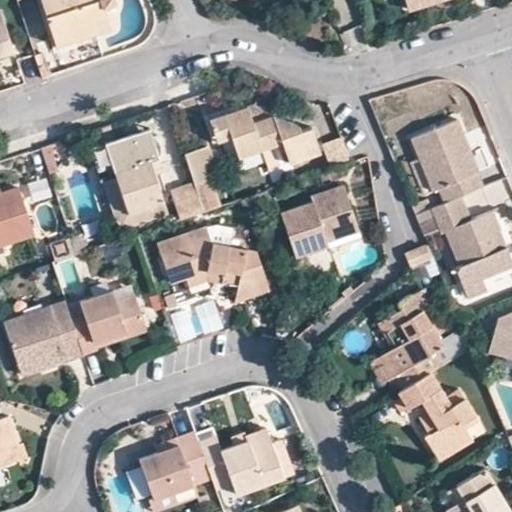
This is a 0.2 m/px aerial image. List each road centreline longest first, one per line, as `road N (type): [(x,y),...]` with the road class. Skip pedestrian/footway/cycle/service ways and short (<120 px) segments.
road 1 (residential): [(360,511),(304,384),(276,365),(97,419),(76,448),(78,490)]
road 2 (residential): [(482,34),(353,75),(328,75),(261,43),(197,47)]
road 3 (residential): [(197,47),(0,111)]
